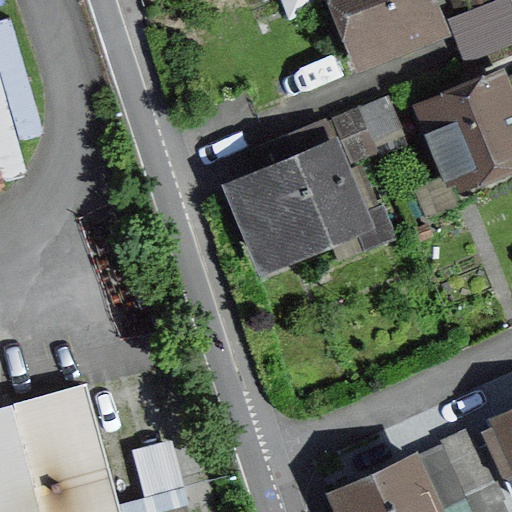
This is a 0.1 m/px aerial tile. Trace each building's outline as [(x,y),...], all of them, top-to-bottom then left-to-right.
[(327,0),(354,72),(444,38),(430,0),(327,0)] [(504,72),(416,107),(451,196),(511,172),(511,92),(507,81),(504,72)] [(233,177),(266,268),(377,228),(343,137),(233,177)] [(0,511),(121,511),(84,376),(0,398),(0,511)] [(511,402),(489,412),(511,466),(511,402)] [(441,511),(415,454),(326,493),(334,511),(441,511)]
